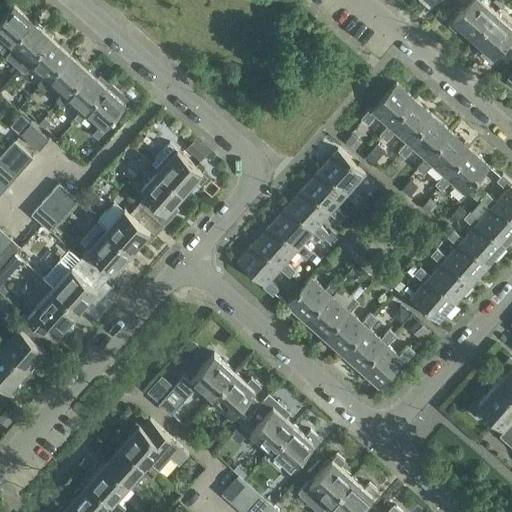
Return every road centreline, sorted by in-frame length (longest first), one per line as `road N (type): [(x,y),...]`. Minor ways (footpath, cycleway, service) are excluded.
road 1 (residential): [(193,261),(255,184),(245,147),(80,0)]
road 2 (residential): [(0,476),(193,261)]
road 3 (residential): [(388,440),(193,261)]
road 4 (residential): [(511,137),(357,0)]
road 5 (residential): [(388,440),(511,300)]
